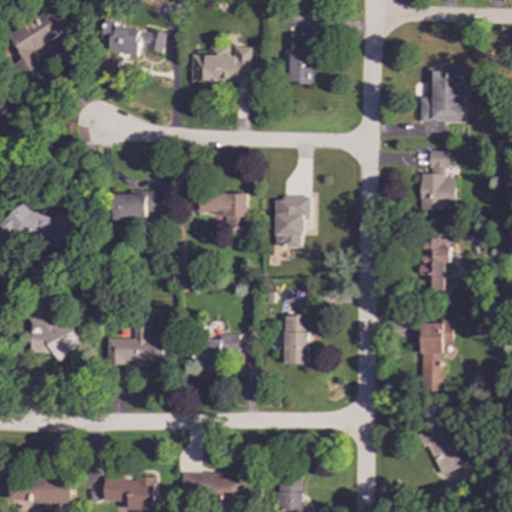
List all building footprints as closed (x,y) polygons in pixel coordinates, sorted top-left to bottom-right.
[(32,50),(69,29),(56,7),(6,36),(20,60),(18,62),(28,79),(43,70),(32,50)] [(165,32),(148,29),(147,32),(114,26),(115,21),(105,19),(101,39),(109,41),(107,50),(137,55),(138,48),(162,52),(165,32)] [(290,84),(312,84),(312,33),(289,33),(290,84)] [(191,56),(191,81),(251,81),(251,48),(234,48),(234,57),(226,57),(226,47),(210,47),(210,56),(191,56)] [(420,122),(463,122),(464,67),(427,67),(427,98),(420,98),(420,122)] [(448,151),(429,151),(428,174),(420,173),(419,209),(454,210),(455,179),(444,178),(444,168),(448,168),(448,151)] [(247,194),(200,193),(200,214),(227,214),(227,229),(247,229),(247,194)] [(275,248),(303,247),(302,216),(309,216),(309,197),(274,198),(275,248)] [(53,216),(18,208),(17,211),(6,209),(0,234),(67,248),(74,216),(54,211),(53,216)] [(444,291),(444,263),(449,263),(449,238),(419,239),(420,291),(444,291)] [(30,353),(53,354),(56,360),(79,351),(66,316),(54,316),(49,301),(32,307),(30,353)] [(307,365),(308,316),(284,315),(283,364),(307,365)] [(423,322),(423,392),(442,392),(442,346),(452,346),(452,322),(423,322)] [(106,339),(106,365),(123,365),(123,361),(162,362),(162,340),(147,340),(147,328),(133,327),(133,339),(106,339)] [(194,365),(222,365),(222,352),(240,352),(240,334),(221,334),(221,341),(194,341),(194,365)] [(417,435),(423,447),(426,446),(441,475),(461,465),(440,423),(417,435)] [(245,474),(181,473),(181,496),(222,497),(222,505),(245,505),(245,474)] [(70,477),(9,476),(8,500),(30,500),(30,503),(69,503),(70,477)] [(103,479),(103,501),(127,501),(127,509),(139,509),(139,511),(155,511),(155,477),(134,477),(134,479),(103,479)] [(301,511),(301,478),(277,478),(277,511),(301,511)]
